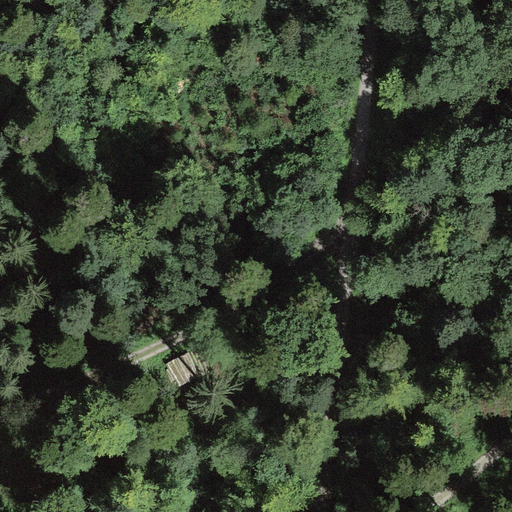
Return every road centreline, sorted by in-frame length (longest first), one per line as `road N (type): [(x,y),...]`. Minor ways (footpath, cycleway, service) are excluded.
road 1 (track): [(316,511),(376,0)]
road 2 (track): [(0,416),(188,336),(354,225)]
